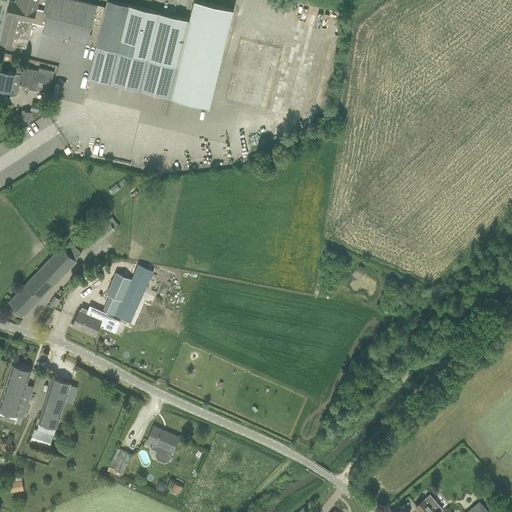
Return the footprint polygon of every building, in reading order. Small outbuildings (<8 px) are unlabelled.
[(43,13),(44,11),(36,9),(37,0),(16,0),(16,3),(11,2),(11,0),(10,0),(7,14),(1,42),(26,48),(33,19),(41,21),(43,13)] [(193,0),(189,19),(129,4),(111,0),(107,0),(106,7),(77,0),(46,0),(44,11),(43,13),(41,21),(45,22),(42,33),(97,46),(96,47),(89,78),(209,107),(214,90),(233,8),(197,0),(193,0)] [(23,67),(21,74),(0,70),(0,72),(0,89),(18,93),(19,84),(29,86),(29,89),(37,90),(38,81),(51,84),(54,71),(57,72),(57,68),(45,66),(44,69),(39,68),(39,70),(23,67)] [(41,114),(42,113),(31,110),(30,111),(22,109),(19,122),(29,124),(30,122),(41,114)] [(117,223),(112,217),(108,220),(104,214),(82,232),(93,246),(115,229),(113,226),(117,223)] [(81,253),(70,242),(63,248),(62,246),(10,301),(24,314),(75,260),(75,259),(81,253)] [(115,316),(129,323),(154,267),(141,265),(135,279),(132,278),(130,277),(133,270),(120,264),(117,272),(116,271),(106,294),(109,295),(102,311),(105,312),(115,317),(115,316)] [(92,307),(89,313),(80,308),(72,325),(95,335),(102,319),(105,312),(102,311),(92,307)] [(27,383),(31,369),(13,364),(0,404),(0,418),(15,423),(17,415),(24,418),(35,386),(27,383)] [(53,376),(53,377),(38,422),(36,429),(53,435),(56,427),(71,382),(53,376)] [(153,426),(149,435),(147,441),(153,443),(151,447),(157,450),(155,454),(157,459),(164,462),(169,461),(171,456),(173,452),(179,437),(153,426)] [(10,440),(2,444),(5,452),(14,448),(10,440)] [(110,466),(124,472),(131,455),(117,449),(110,466)] [(7,476),(10,492),(24,490),(21,474),(7,476)] [(167,484),(159,481),(156,488),(164,491),(167,484)] [(171,489),(179,493),(182,487),(174,483),(171,489)] [(437,511),(433,507),(433,508),(424,498),(416,505),(421,511),(437,511)]
